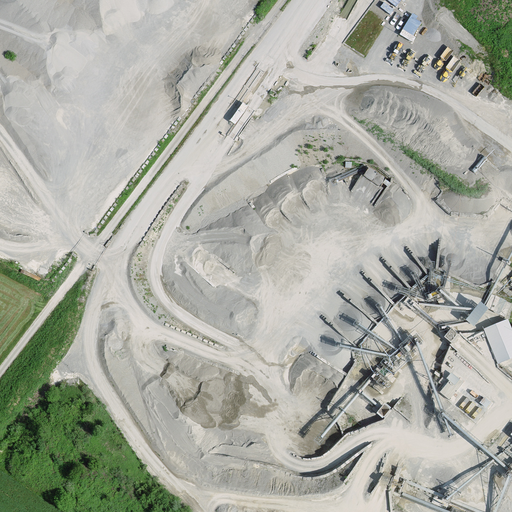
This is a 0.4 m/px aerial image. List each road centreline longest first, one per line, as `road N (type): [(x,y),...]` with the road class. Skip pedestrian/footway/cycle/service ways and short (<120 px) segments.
road 1 (unclassified): [(0,373),(283,0)]
road 2 (track): [(111,264),(93,327),(95,376),(147,454),(199,511)]
road 3 (track): [(511,144),(405,82),(318,80),(258,54)]
road 4 (track): [(242,348),(283,367),(225,358),(155,326),(111,264)]
